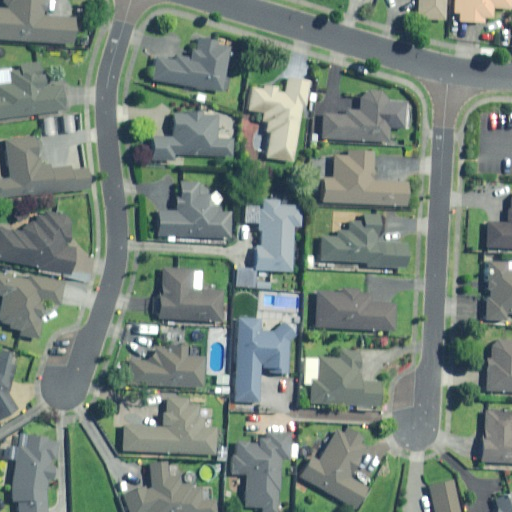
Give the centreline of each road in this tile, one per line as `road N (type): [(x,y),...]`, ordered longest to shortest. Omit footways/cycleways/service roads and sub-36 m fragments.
road 1 (residential): [(132,0),(107,88),(120,230),(116,272),(70,389)]
road 2 (residential): [(448,70),(425,425)]
road 3 (residential): [(205,0),(448,70)]
